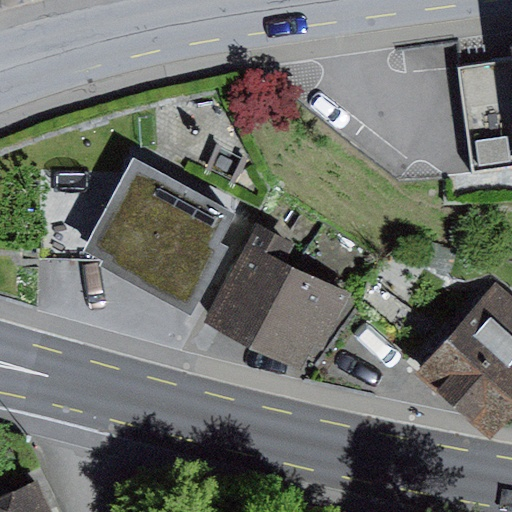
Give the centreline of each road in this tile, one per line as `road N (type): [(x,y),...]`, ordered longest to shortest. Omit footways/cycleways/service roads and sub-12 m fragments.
road 1 (primary): [(510,482),(152,401)]
road 2 (secondary): [(0,72),(335,0)]
road 3 (primary): [(152,401),(0,365)]
